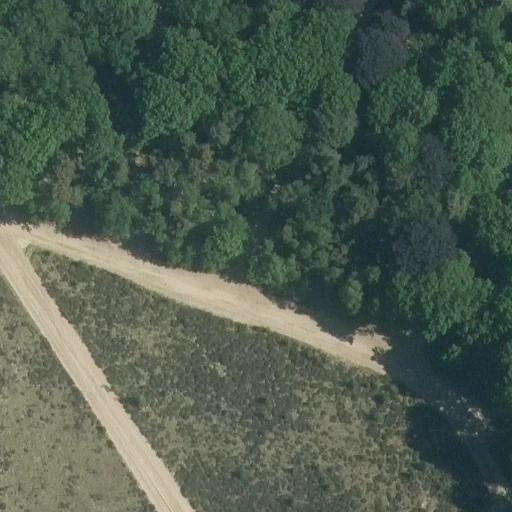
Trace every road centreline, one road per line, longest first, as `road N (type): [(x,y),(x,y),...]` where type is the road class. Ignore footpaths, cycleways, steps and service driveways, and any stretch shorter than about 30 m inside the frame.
road 1 (track): [(507,511),(454,407),(396,363),(0,222)]
road 2 (track): [(226,299),(372,0)]
road 3 (track): [(174,511),(0,245)]
road 4 (track): [(155,0),(136,232),(126,265)]
road 5 (track): [(390,360),(511,179)]
